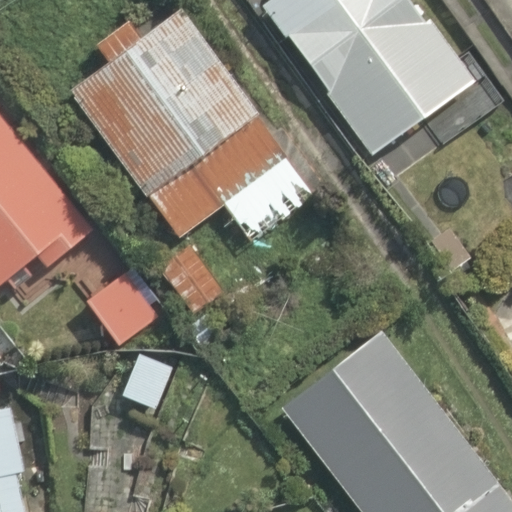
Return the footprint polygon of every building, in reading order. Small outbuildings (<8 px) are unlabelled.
[(462,75),(402,0),(249,0),(239,8),(359,157),(462,75)] [(57,87),(169,238),(213,205),(242,243),(305,196),(165,7),(57,87)] [(0,271),(16,258),(29,273),(82,229),(0,132),(0,271)] [(150,312),(101,255),(59,291),(108,348),(150,312)] [(511,511),(511,500),(358,321),(251,412),(336,511),(511,511)] [(511,335),(502,343),(511,356),(511,335)] [(0,511),(31,511),(15,399),(0,400),(0,511)]
